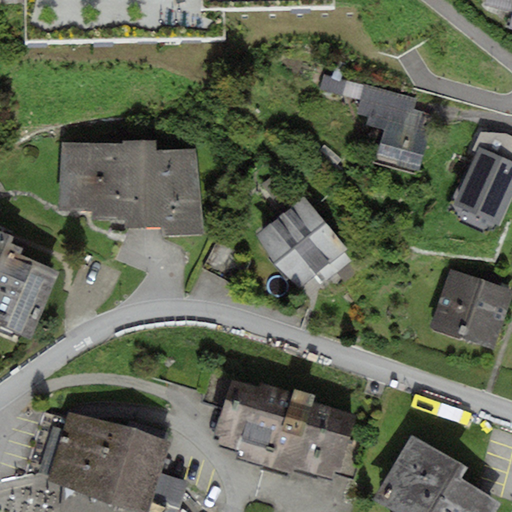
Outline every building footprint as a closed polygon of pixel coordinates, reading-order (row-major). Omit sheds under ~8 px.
[(24,0),(25,46),(225,40),(225,11),(207,12),(206,0),(24,0)] [(511,0),(485,0),(485,6),(511,12),(511,22),(510,29),(511,29),(511,0)] [(358,153),(423,170),(437,117),(373,100),(358,153)] [(198,152),(67,150),(66,218),(130,217),(130,236),(210,235),(198,152)] [(511,197),(511,164),(480,151),(455,210),(499,229),(511,197)] [(309,204),(260,242),(309,303),(358,265),(309,204)] [(67,269),(0,243),(0,328),(38,343),(67,269)] [(511,308),(511,294),(455,274),(435,331),(496,353),(511,308)] [(243,390),(225,453),(343,487),(362,424),(243,390)] [(156,511),(173,441),(70,417),(51,494),(125,511),(156,511)] [(511,504),(421,448),(381,511),(511,511),(511,504)]
